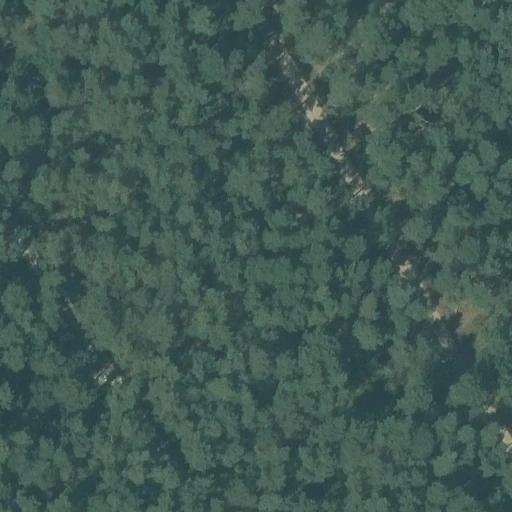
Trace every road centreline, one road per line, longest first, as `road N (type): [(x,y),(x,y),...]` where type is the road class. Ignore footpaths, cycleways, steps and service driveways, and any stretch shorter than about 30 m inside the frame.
road 1 (track): [(511,446),(248,0)]
road 2 (unknown): [(0,216),(89,344)]
